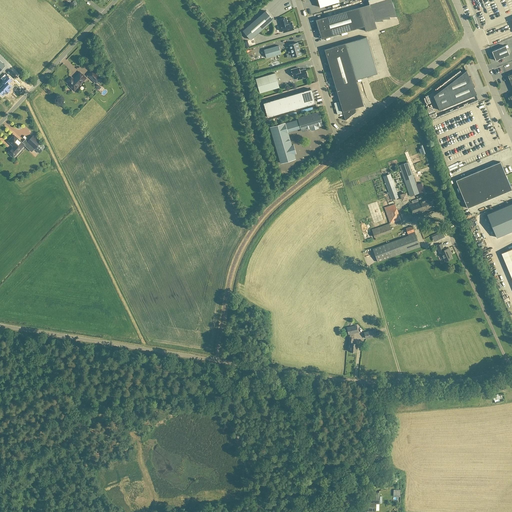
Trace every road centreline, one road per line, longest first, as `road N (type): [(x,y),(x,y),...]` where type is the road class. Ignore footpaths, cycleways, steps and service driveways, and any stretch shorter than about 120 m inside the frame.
road 1 (unclassified): [(511,364),(451,381),(350,381),(0,326)]
road 2 (unclassified): [(470,36),(338,141),(296,0)]
road 3 (unclassified): [(0,123),(116,0)]
road 4 (track): [(303,374),(309,511)]
